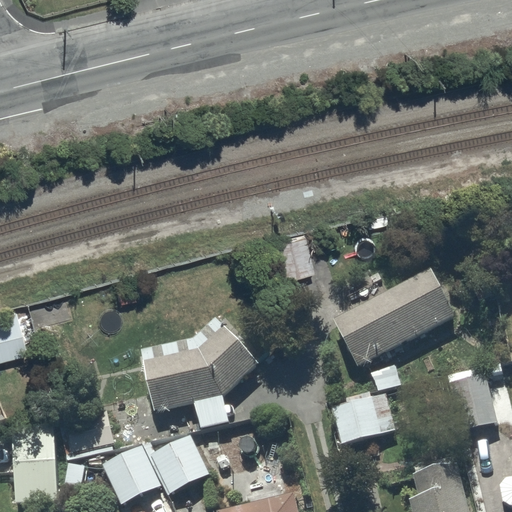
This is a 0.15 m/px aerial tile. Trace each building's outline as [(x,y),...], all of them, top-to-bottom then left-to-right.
[(279,280),(312,271),(302,234),(269,242),(279,280)] [(334,326),(360,373),(459,321),(433,273),(334,326)] [(0,314),(0,359),(26,353),(15,311),(0,314)] [(142,356),(157,417),(197,408),(203,434),(230,427),(225,403),(261,370),(218,323),(196,343),(142,356)] [(464,437),(500,428),(487,379),(504,375),(501,366),(448,380),(464,437)] [(332,412),(342,449),(398,434),(388,397),(332,412)] [(68,426),(75,457),(115,448),(108,417),(68,426)] [(16,429),(17,508),(58,508),(57,429),(16,429)] [(152,459),(171,499),(212,480),(194,440),(152,459)] [(104,469),(123,510),(164,491),(144,450),(104,469)] [(412,505),(413,511),(470,511),(460,470),(415,481),(420,503),(412,505)] [(502,489),(504,506),(511,511),(511,510),(511,482),(506,483),(502,489)] [(298,511),(295,498),(236,511),(298,511)]
